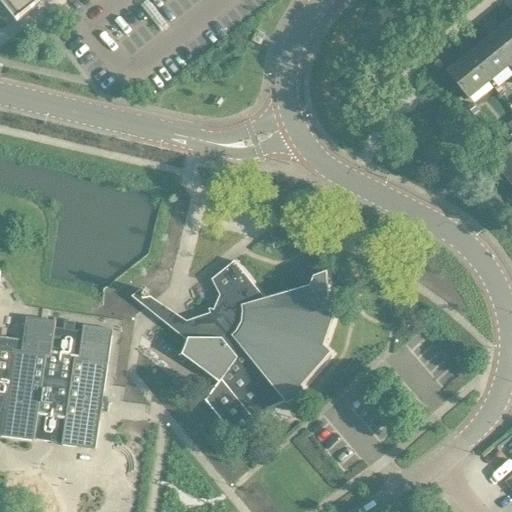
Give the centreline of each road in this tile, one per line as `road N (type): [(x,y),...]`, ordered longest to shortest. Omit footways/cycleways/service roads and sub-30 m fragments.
road 1 (tertiary): [(510,349),(500,287),(469,244),(330,168),(294,125)]
road 2 (tertiary): [(294,125),(247,142),(213,142),(0,94)]
road 3 (tertiary): [(437,464),(491,411),(510,349)]
road 4 (residential): [(294,125),(287,79),(301,28),(325,0)]
